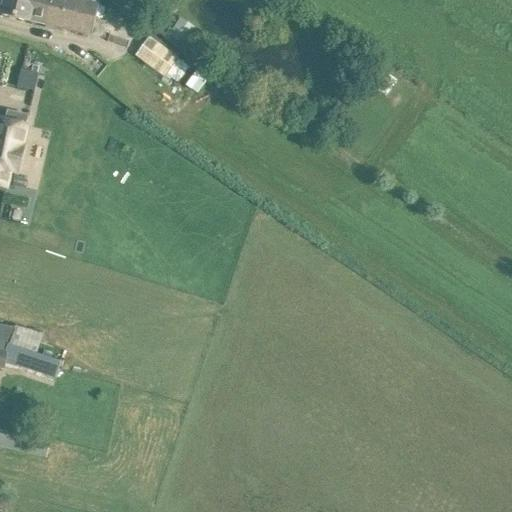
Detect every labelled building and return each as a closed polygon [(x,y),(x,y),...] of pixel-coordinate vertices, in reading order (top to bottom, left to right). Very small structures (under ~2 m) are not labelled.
[(4,0),(1,15),(21,20),(29,22),(29,21),(45,25),(92,36),(96,17),(102,18),(105,6),(99,4),(80,0),(4,0)] [(169,27),(164,34),(182,46),(191,33),(176,23),(172,29),(169,27)] [(177,58),(147,36),(134,55),(165,76),(177,58)] [(21,71),(17,87),(34,90),(37,75),(21,71)] [(0,186),(6,188),(10,172),(17,173),(23,147),(22,147),(26,127),(25,126),(27,116),(8,111),(6,122),(0,120),(0,186)] [(19,366),(56,379),(61,363),(38,356),(9,347),(15,330),(0,326),(0,367),(3,368),(4,363),(19,366)] [(0,436),(0,449),(46,460),(49,447),(0,436)]
